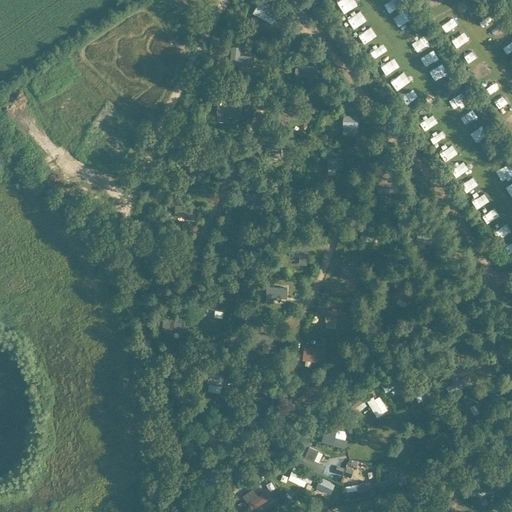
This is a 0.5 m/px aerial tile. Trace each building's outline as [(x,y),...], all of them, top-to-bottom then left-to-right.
[(384,0),(376,6),(382,15),(394,7),(389,0),(384,0)] [(435,0),(418,0),(424,10),(436,2),(435,0)] [(259,2),(253,13),(272,25),(279,12),(266,4),(265,5),(259,2)] [(478,14),(483,24),(490,20),(485,10),(478,14)] [(400,12),(388,16),(391,26),(403,23),(400,12)] [(482,31),(487,40),(501,33),(496,24),(482,31)] [(364,28),(351,36),(356,44),(369,35),(364,28)] [(449,48),(462,40),(456,32),(443,40),(449,48)] [(406,52),(419,43),(414,36),(401,45),(406,52)] [(503,54),(511,47),(511,46),(507,38),(497,45),(503,54)] [(373,46),(366,50),(370,56),(377,52),(373,46)] [(231,47),(229,65),(238,66),(253,67),(254,56),(240,55),(241,48),(231,47)] [(458,63),(470,57),(466,48),(454,54),(458,63)] [(416,67),(429,59),(424,51),(411,59),(416,67)] [(384,72),(391,65),(384,58),(377,64),(384,72)] [(296,76),(316,76),(321,76),(321,59),(314,59),(314,66),(296,66),(296,76)] [(425,71),(430,81),(441,76),(436,66),(425,71)] [(471,66),(464,73),(471,79),(477,73),(471,66)] [(231,69),(224,72),(227,78),(233,75),(231,69)] [(388,78),(392,86),(400,83),(396,74),(388,78)] [(452,91),(439,100),(447,111),(460,103),(452,91)] [(494,97),(487,103),(495,112),(502,107),(494,97)] [(280,108),(279,119),(294,120),(299,120),(300,109),(297,109),(297,103),(290,102),(289,108),(280,108)] [(241,107),(233,106),(218,105),(217,116),(240,118),(241,107)] [(464,110),(455,116),(461,124),(469,118),(464,110)] [(508,114),(502,116),(505,124),(511,122),(508,114)] [(417,131),(430,124),(425,115),(419,119),(418,117),(411,120),(417,131)] [(343,126),(345,126),(344,132),(353,133),(353,127),(358,127),(358,117),(344,116),(343,126)] [(468,141),(480,135),(477,127),(465,133),(468,141)] [(428,145),(438,139),(432,129),(422,135),(428,145)] [(281,157),(281,147),(266,146),(265,157),(281,157)] [(438,149),(441,158),(448,155),(446,147),(438,149)] [(335,169),(341,169),(341,158),(327,157),(327,169),(328,169),(328,174),(335,174),(335,169)] [(195,160),(195,171),(212,171),(211,159),(195,160)] [(488,171),(494,182),(508,175),(502,164),(488,171)] [(449,166),(446,170),(453,176),(456,172),(449,166)] [(511,179),(497,187),(503,199),(511,194),(511,179)] [(397,183),(378,182),(378,192),(397,193),(397,183)] [(244,193),(244,204),(259,203),(259,192),(244,193)] [(472,207),(481,202),(477,193),(467,198),(472,207)] [(309,202),(310,213),(331,213),(331,202),(309,202)] [(196,206),(190,206),(174,205),(174,215),(195,216),(196,206)] [(479,226),(488,220),(483,211),(474,216),(479,226)] [(361,224),(360,235),(376,237),(377,225),(361,224)] [(228,242),(244,243),(244,232),(229,231),(228,242)] [(418,232),(417,242),(431,244),(432,234),(418,232)] [(504,240),(495,247),(501,256),(511,249),(504,240)] [(292,245),(291,256),(306,257),(307,246),(292,245)] [(160,250),(145,250),(145,261),(153,261),(160,261),(160,250)] [(341,267),(341,278),(356,279),(357,267),(352,267),(353,262),(347,261),(347,267),(341,267)] [(237,284),(231,287),(234,292),(240,288),(237,284)] [(286,298),(287,287),(266,286),(266,297),(286,298)] [(418,296),(416,295),(400,286),(395,295),(414,305),(418,296)] [(221,311),(223,300),(202,296),(200,307),(221,311)] [(346,324),(347,313),(326,310),(324,321),(326,321),(326,327),(335,328),(335,322),(346,324)] [(183,332),(184,321),(164,318),(162,329),(183,332)] [(257,344),(272,345),(273,334),(257,333),(257,344)] [(506,357),(511,353),(498,341),(493,345),(506,357)] [(305,349),(303,361),(325,364),(326,352),(326,350),(311,348),(311,350),(305,349)] [(459,369),(450,370),(451,386),(460,385),(459,369)] [(204,372),(202,381),(207,381),(207,383),(222,385),(224,375),(209,373),(204,372)] [(380,393),(395,382),(391,376),(376,386),(380,393)] [(252,399),(273,405),(276,394),(255,388),(252,399)] [(434,395),(416,390),(414,399),(420,400),(418,411),(430,414),(434,395)] [(370,417),(375,415),(368,395),(363,397),(370,417)] [(227,430),(212,426),(209,437),(224,442),(227,430)] [(326,427),(322,442),(336,446),(338,438),(330,436),(332,428),(326,427)] [(313,458),(310,464),(317,468),(320,462),(313,458)] [(306,481),(308,473),(286,467),(282,480),(299,484),(300,479),(306,481)] [(346,467),(344,475),(351,477),(353,469),(346,467)] [(280,482),(282,475),(275,473),(273,480),(280,482)] [(264,491),(270,488),(266,480),(260,483),(264,491)] [(486,481),(467,480),(467,492),(486,492),(486,481)] [(365,497),(366,481),(353,481),(353,496),(365,497)] [(249,511),(265,499),(258,490),(252,495),(245,487),(236,495),(249,511)] [(241,502),(235,505),(238,511),(244,508),(241,502)] [(486,511),(493,511),(499,509),(496,503),(485,509),(486,511)]
